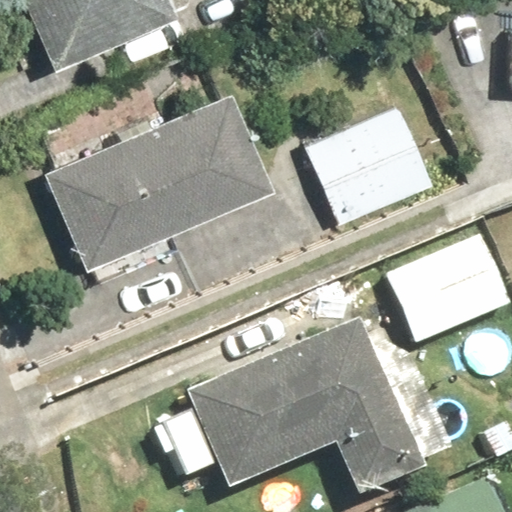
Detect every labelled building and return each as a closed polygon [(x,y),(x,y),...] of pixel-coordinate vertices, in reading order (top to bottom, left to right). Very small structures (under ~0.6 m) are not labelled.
[(168,0),(25,0),(53,67),(175,17),(168,0)] [(38,168),(78,267),(258,195),(218,96),(38,168)] [(299,139),(333,220),(424,182),(391,101),(299,139)] [(476,239),(386,279),(416,345),(505,305),(476,239)] [(350,322),(184,387),(223,486),(330,444),(351,497),(410,474),(350,322)] [(487,511),(474,478),(389,511),(487,511)]
